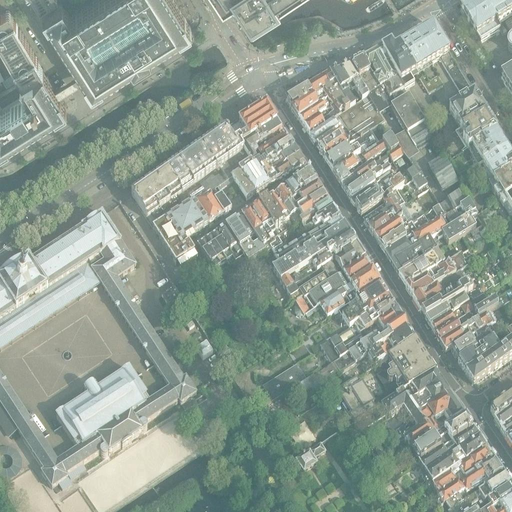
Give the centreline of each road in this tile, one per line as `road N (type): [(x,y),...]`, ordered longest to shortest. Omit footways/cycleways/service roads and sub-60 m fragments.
road 1 (residential): [(261,83),(471,405)]
road 2 (residential): [(0,245),(198,112)]
road 3 (residential): [(223,26),(87,111)]
road 4 (residential): [(511,134),(434,9)]
road 5 (residential): [(312,60),(434,9)]
road 6 (residential): [(18,0),(87,111)]
